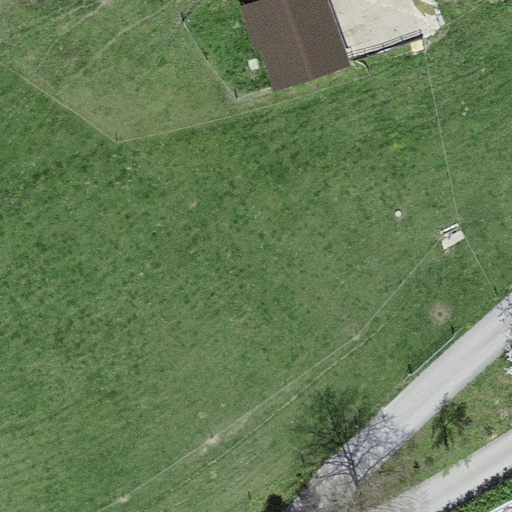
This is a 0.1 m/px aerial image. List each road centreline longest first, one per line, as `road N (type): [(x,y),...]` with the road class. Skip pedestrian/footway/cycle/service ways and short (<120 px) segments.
road 1 (residential): [(511,319),(306,511)]
road 2 (residential): [(407,511),(511,451)]
